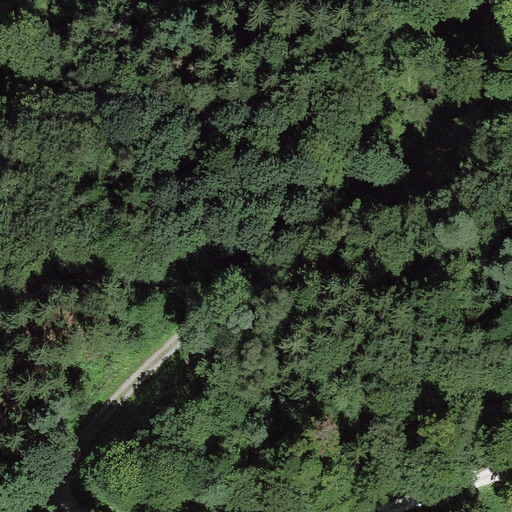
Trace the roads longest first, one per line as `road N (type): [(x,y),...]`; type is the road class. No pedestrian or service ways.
road 1 (track): [(0,327),(27,299),(85,281),(175,286),(196,307),(179,342),(65,464),(65,511)]
road 2 (track): [(481,0),(465,117),(405,183),(274,242),(196,307)]
road 3 (track): [(388,511),(511,467)]
